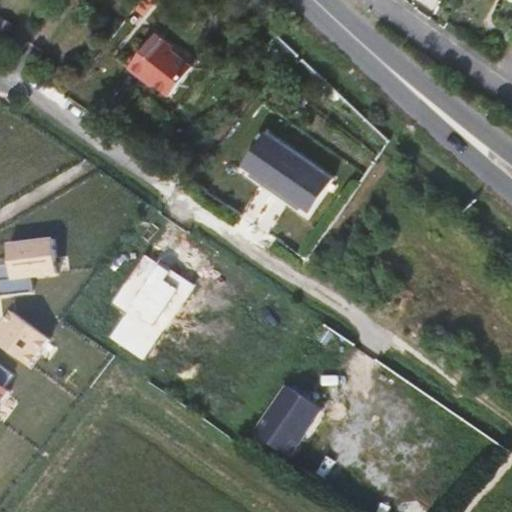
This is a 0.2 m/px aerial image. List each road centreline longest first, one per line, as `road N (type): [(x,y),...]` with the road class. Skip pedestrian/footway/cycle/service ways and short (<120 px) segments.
road 1 (secondary): [(364,51),(511,185)]
road 2 (secondary): [(511,158),(364,51)]
road 3 (residential): [(0,76),(152,175)]
road 4 (residential): [(373,0),(511,96)]
